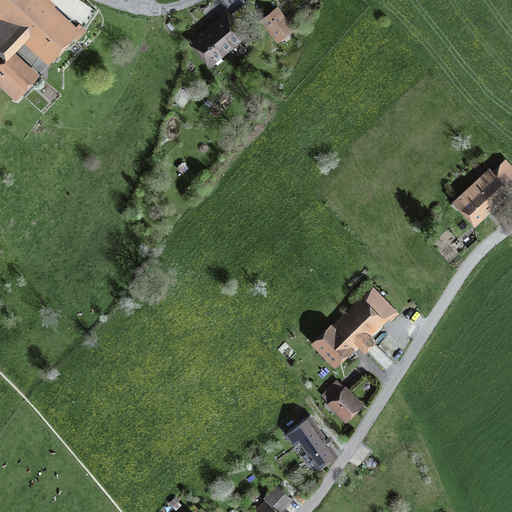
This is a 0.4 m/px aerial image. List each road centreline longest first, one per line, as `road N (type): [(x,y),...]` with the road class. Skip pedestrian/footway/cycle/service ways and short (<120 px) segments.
road 1 (residential): [(301,511),(461,279),(511,226)]
road 2 (track): [(120,511),(0,374)]
